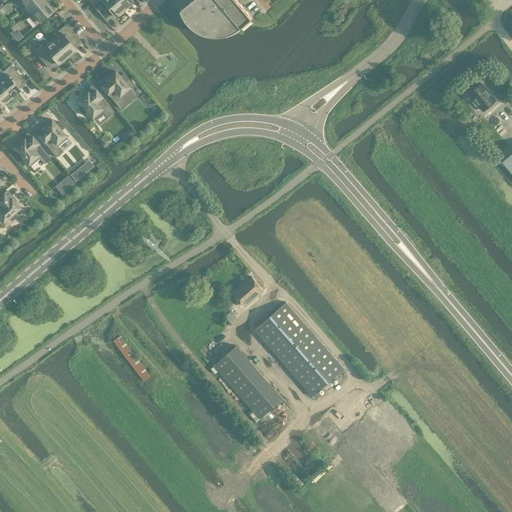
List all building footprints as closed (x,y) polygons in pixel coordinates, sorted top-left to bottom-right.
[(14,0),(21,9),(31,0),(14,0)] [(44,0),(31,0),(21,9),(25,6),(31,14),(28,16),(29,17),(46,2),(44,0)] [(117,16),(124,10),(115,0),(94,0),(91,3),(105,20),(112,14),(114,16),(116,14),(117,16)] [(115,0),(124,10),(131,4),(130,3),(132,1),(130,0),(115,0)] [(193,0),(181,11),(181,13),(182,15),(183,17),(184,18),(184,19),(185,20),(186,22),(187,23),(189,25),(190,26),(192,28),(193,29),(195,30),(197,31),(199,32),(202,34),(205,35),(206,35),(208,35),(209,36),(210,36),(212,36),(213,36),(215,37),(216,37),(218,37),(219,37),(220,36),(223,36),(225,36),(227,35),(229,35),(229,34),(231,34),(233,33),(235,32),(236,31),(237,31),(238,29),(240,28),(241,27),(250,20),(252,19),(238,3),(235,0),(193,0)] [(46,2),(29,17),(36,25),(53,11),(46,2)] [(3,9),(5,12),(10,8),(6,3),(1,7),(3,9)] [(15,24),(19,28),(24,24),(20,20),(15,24)] [(14,32),(19,28),(15,24),(11,28),(14,32)] [(52,40),(67,58),(74,52),(73,51),(75,49),(73,47),(80,40),(66,24),(58,31),(60,33),(52,40)] [(60,64),(67,58),(52,40),(44,46),(42,44),(34,51),(48,68),(55,61),(57,64),(59,62),(60,64)] [(0,77),(0,84),(12,99),(18,93),(17,92),(19,90),(17,87),(25,81),(11,64),(2,72),(4,74),(0,77)] [(120,109),(126,103),(135,95),(124,82),(128,79),(123,73),(119,76),(115,71),(105,79),(107,81),(101,86),(120,109)] [(484,111),(495,101),(480,83),(469,93),(474,99),(472,101),(476,106),(478,104),(484,111)] [(5,104),(12,99),(0,84),(0,102),(2,105),(4,103),(5,104)] [(108,117),(114,112),(95,90),(89,95),(87,92),(77,101),(82,106),(78,109),(83,115),(87,112),(94,120),(94,119),(103,112),(108,117)] [(56,157),(63,152),(58,146),(67,139),(67,138),(61,130),(64,127),(60,122),(56,125),(51,119),(41,127),(43,130),(38,135),(56,157)] [(44,164),(50,158),(32,136),(26,141),(24,139),(14,147),(19,153),(15,156),(20,161),(23,158),(30,166),(31,166),(39,158),(44,164)] [(511,153),(502,162),(511,172),(511,153)] [(75,171),(70,175),(75,181),(80,177),(75,171)] [(4,194),(0,197),(0,224),(8,217),(11,221),(17,216),(14,212),(19,208),(11,198),(9,200),(4,194)] [(263,290),(250,276),(243,282),(244,283),(233,293),(244,307),(263,290)] [(312,396),(344,369),(286,302),(254,330),(312,396)] [(112,341),(142,381),(149,376),(119,336),(112,341)] [(236,346),(214,365),(241,396),(248,405),(260,419),(262,417),(264,416),(283,399),(236,346)]
